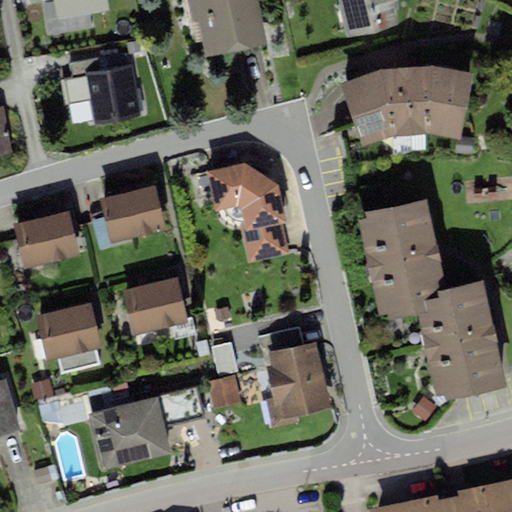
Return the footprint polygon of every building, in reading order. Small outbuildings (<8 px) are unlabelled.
[(42,0),(50,37),(96,28),(93,15),(107,12),(104,0),(42,0)] [(254,0),(191,0),(205,59),(265,45),(254,0)] [(391,0),(334,0),(343,34),(397,21),(391,0)] [(130,54),(141,52),(139,41),(127,43),(130,54)] [(75,98),(90,95),(86,77),(102,74),(99,57),(68,63),(75,98)] [(381,64),(340,81),(362,143),(393,134),(424,134),(458,138),(472,74),(429,62),(381,64)] [(102,74),(86,77),(90,95),(95,121),(143,111),(134,68),(102,74)] [(0,108),(0,156),(12,155),(4,108),(0,108)] [(246,165),(206,172),(214,215),(237,211),(248,269),(292,260),(278,186),(246,165)] [(155,186),(102,199),(113,243),(166,229),(155,186)] [(426,199),(358,212),(378,316),(419,308),(437,398),(504,384),(483,277),(443,285),(426,199)] [(65,212),(12,228),(25,271),(78,255),(65,212)] [(173,277),(120,291),(132,335),(185,321),(173,277)] [(89,304),(34,318),(47,365),(101,351),(89,304)] [(316,343),(269,353),(271,367),(265,368),(276,428),(301,423),(299,414),(329,409),(316,343)] [(236,381),(209,386),(214,412),(241,407),(236,381)] [(6,385),(0,386),(0,438),(19,434),(6,385)] [(195,391),(91,415),(105,473),(173,457),(167,428),(201,420),(195,391)] [(423,397),(412,412),(427,422),(437,406),(423,397)] [(511,511),(511,489),(402,511),(511,511)]
